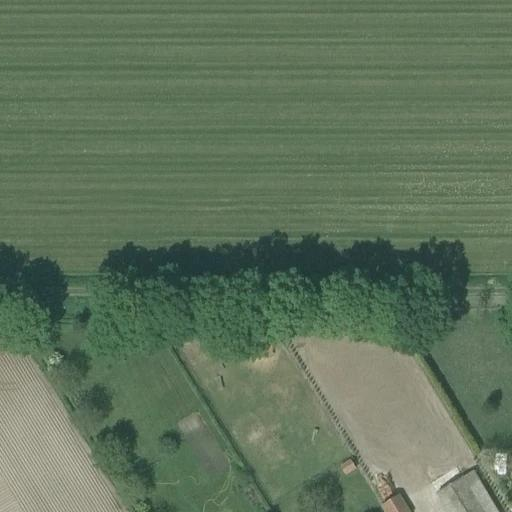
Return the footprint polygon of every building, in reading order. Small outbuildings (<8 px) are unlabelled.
[(398,336),(310,338),(310,362),(399,359),(398,336)] [(250,348),(273,349),(274,340),(250,339),(250,348)] [(350,461),(340,468),(345,477),(356,471),(350,461)] [(385,471),(370,475),(376,499),(392,495),(385,471)] [(496,511),(473,473),(463,480),(437,495),(447,511),(496,511)] [(383,511),(408,511),(399,496),(380,507),(383,511)]
